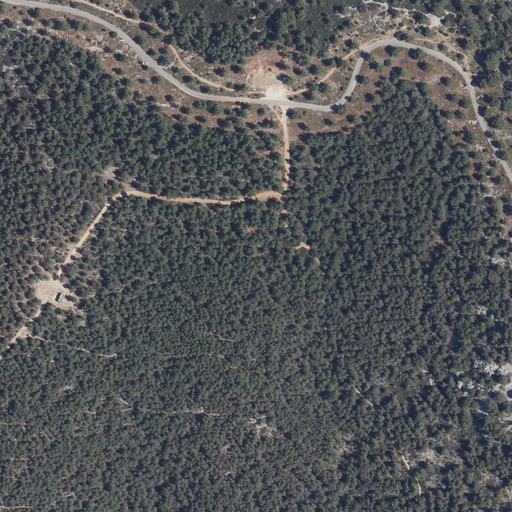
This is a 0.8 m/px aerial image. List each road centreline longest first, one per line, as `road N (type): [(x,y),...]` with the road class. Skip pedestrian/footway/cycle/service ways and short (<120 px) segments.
road 1 (unclassified): [(511,176),(467,76),(433,51),(376,43),(346,95),(328,107),(209,97),(172,80),(106,23),(15,0)]
road 2 (track): [(376,43),(359,46),(297,92),(237,91),(195,75),(159,28),(73,0)]
